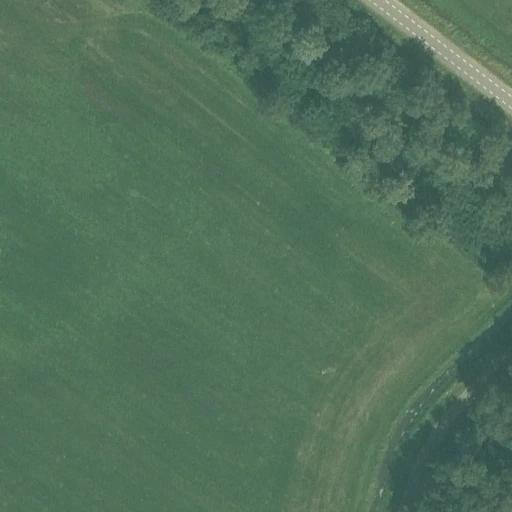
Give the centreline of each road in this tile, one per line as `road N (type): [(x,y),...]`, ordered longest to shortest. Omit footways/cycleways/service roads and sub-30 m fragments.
road 1 (unclassified): [(407,511),(433,442),(511,353)]
road 2 (tertiary): [(511,105),(374,0)]
